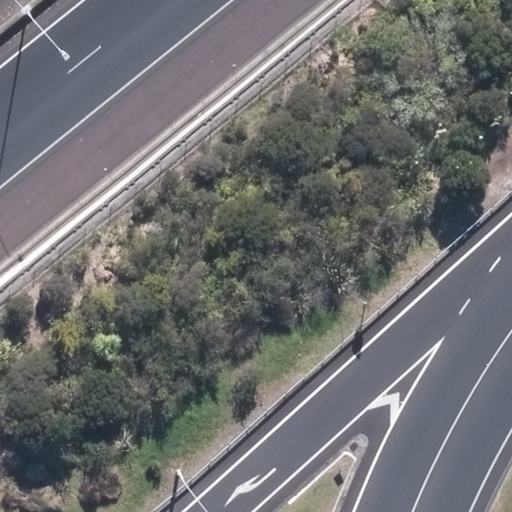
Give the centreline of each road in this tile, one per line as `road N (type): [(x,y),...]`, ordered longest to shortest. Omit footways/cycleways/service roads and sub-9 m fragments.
road 1 (motorway): [(465,331),(242,511)]
road 2 (motorway): [(465,331),(416,440),(400,511)]
road 3 (motorway): [(149,0),(0,120)]
